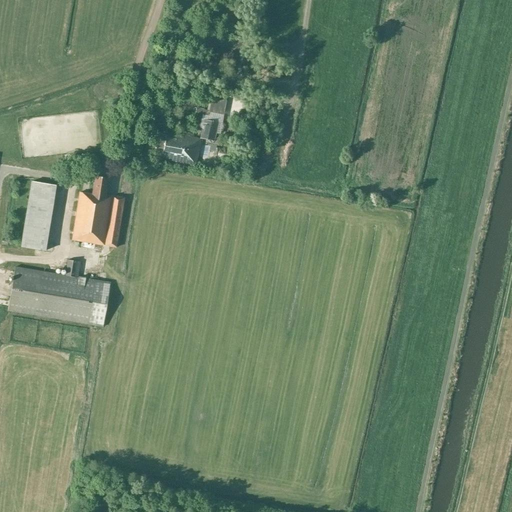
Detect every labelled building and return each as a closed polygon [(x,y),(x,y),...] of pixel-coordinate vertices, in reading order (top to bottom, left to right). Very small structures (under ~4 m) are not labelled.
[(223,110),(223,96),(210,96),(209,109),(223,110)] [(203,120),(199,138),(214,141),(218,123),(203,120)] [(196,165),(200,139),(168,132),(168,129),(164,128),(163,131),(163,133),(153,131),(150,148),(163,151),(162,158),(196,165)] [(95,176),(92,194),(79,192),(72,240),(81,242),(80,248),(95,250),(95,244),(116,247),(124,198),(105,195),(108,178),(95,176)] [(56,186),(31,182),(21,247),(46,251),(56,186)] [(110,283),(95,280),(77,277),(80,262),(67,260),(65,275),(15,267),(8,311),(88,324),(103,327),(110,283)]
